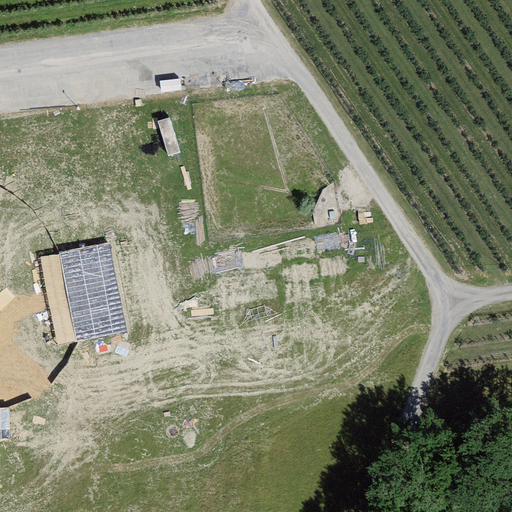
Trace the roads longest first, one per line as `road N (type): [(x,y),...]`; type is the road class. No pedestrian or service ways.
road 1 (track): [(511,292),(453,301),(248,0)]
road 2 (track): [(280,49),(0,85)]
road 3 (track): [(453,301),(379,511)]
